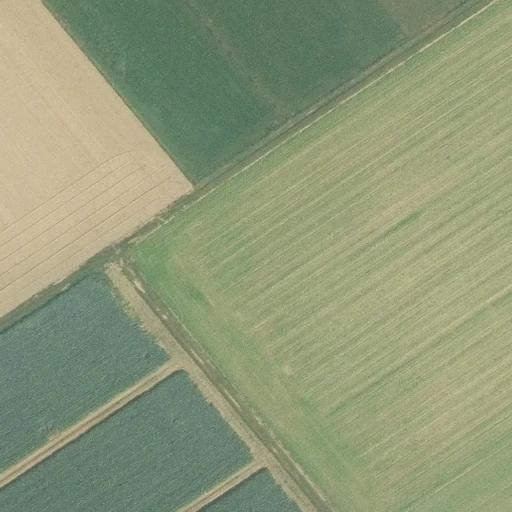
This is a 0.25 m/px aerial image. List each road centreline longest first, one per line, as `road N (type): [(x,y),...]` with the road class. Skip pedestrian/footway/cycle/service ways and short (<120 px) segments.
road 1 (track): [(108,251),(483,0)]
road 2 (track): [(327,511),(108,251)]
road 3 (track): [(0,324),(108,251)]
